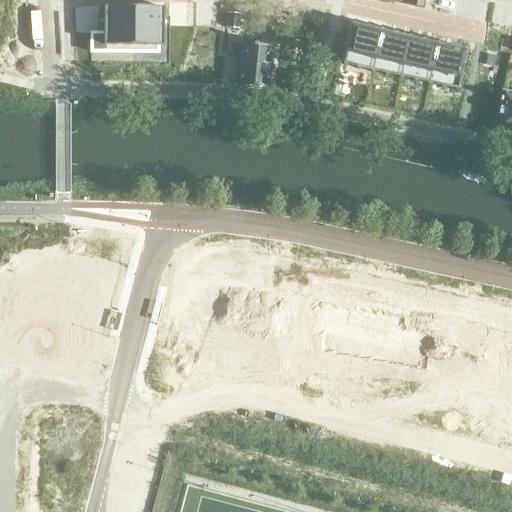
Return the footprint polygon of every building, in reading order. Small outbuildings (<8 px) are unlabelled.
[(416,0),(415,7),(424,9),(425,0),(416,0)] [(104,8),(104,52),(133,52),(134,9),(104,8)] [(134,9),(133,52),(157,52),(157,46),(163,46),(163,9),(134,9)] [(228,13),(226,28),(240,29),(240,22),(245,23),(246,14),(228,13)] [(353,26),(344,65),(373,71),(382,32),(353,26)] [(382,32),(373,71),(401,77),(410,38),(382,32)] [(410,38),(401,77),(429,83),(438,45),(410,38)] [(244,44),(240,85),(268,88),(272,47),(258,45),(258,43),(254,43),(254,45),(244,44)] [(438,45),(429,83),(458,90),(467,51),(438,45)] [(511,93),(504,92),(503,98),(501,98),(500,101),(502,102),(496,130),(504,132),(503,136),(511,137),(511,93)] [(36,249),(35,268),(72,269),(72,249),(36,249)]
